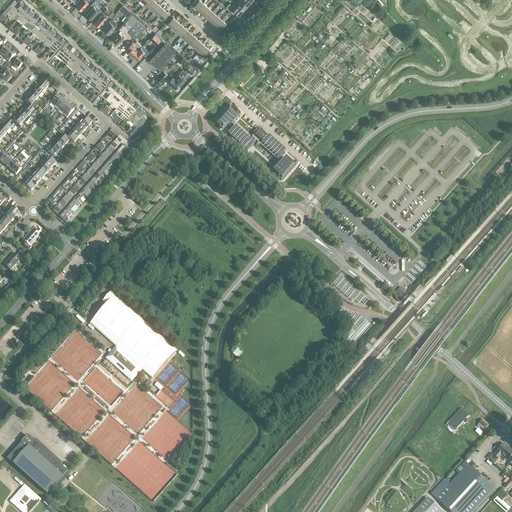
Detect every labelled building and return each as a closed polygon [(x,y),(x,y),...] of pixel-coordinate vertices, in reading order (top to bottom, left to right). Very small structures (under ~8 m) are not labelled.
[(25,5),(20,0),(18,3),(14,0),(7,9),(3,13),(5,15),(9,10),(16,17),(15,18),(17,19),(18,19),(17,18),(28,6),(26,4),(25,5)] [(81,11),(88,3),(85,0),(81,0),(76,7),(81,11)] [(199,0),(194,6),(199,10),(204,4),(204,3),(201,1),(202,0),(199,0)] [(204,4),(199,10),(203,14),(209,8),(206,5),(209,1),(209,0),(206,0),(204,3),(204,4)] [(237,0),(235,3),(237,5),(243,11),(247,6),(241,0),(240,0),(237,0)] [(155,1),(150,8),(154,12),(160,5),(161,4),(159,3),(158,4),(155,1)] [(99,9),(93,3),(86,11),(88,13),(85,15),(90,19),(99,9)] [(243,11),(237,5),(234,7),(230,3),(226,7),(232,13),(234,10),(239,15),(243,11)] [(123,5),(119,9),(128,17),(132,13),(123,5)] [(160,5),(154,12),(159,16),(164,9),(165,8),(164,7),(163,8),(160,5)] [(17,18),(18,19),(19,20),(20,19),(24,22),(27,19),(25,17),(25,16),(26,14),(29,17),(33,12),(30,9),(31,8),(28,6),(17,18)] [(213,12),(208,18),(212,22),(218,16),(217,15),(214,13),(218,9),(216,7),(213,11),(213,12)] [(209,8),(203,14),(208,18),(213,12),(213,11),(209,8)] [(164,9),(159,16),(163,20),(169,13),(170,12),(168,11),(167,12),(164,9)] [(218,16),(212,22),(217,26),(222,20),(222,19),(219,17),(223,13),(221,11),(217,15),(218,16)] [(27,19),(24,22),(27,25),(26,26),(28,28),(39,16),(37,13),(36,14),(33,12),(29,17),(31,19),(30,20),(28,21),(27,19)] [(99,27),(107,17),(102,13),(94,22),(99,27)] [(121,35),(123,33),(126,35),(128,32),(135,38),(145,27),(131,15),(119,29),(121,30),(113,39),(118,44),(124,37),(121,35)] [(222,20),(217,26),(221,30),(227,24),(223,21),(227,17),(225,15),(222,19),(222,20)] [(39,16),(28,28),(30,30),(31,29),(35,32),(37,28),(36,27),(35,25),(37,24),(39,26),(44,21),(41,19),(42,18),(39,16)] [(168,23),(172,28),(179,20),(177,19),(176,20),(173,17),(168,23)] [(110,22),(103,29),(104,30),(104,31),(107,33),(108,33),(109,34),(116,27),(115,27),(116,25),(117,24),(116,22),(114,21),(113,20),(111,21),(110,22)] [(179,20),(172,28),(177,32),(183,24),(181,23),(181,24),(178,21),(179,20)] [(37,28),(35,32),(38,35),(37,36),(39,37),(50,25),(47,23),(46,24),(44,21),(39,26),(42,29),(41,30),(39,30),(37,28)] [(183,24),(177,32),(181,36),(187,29),(188,28),(186,27),(185,28),(182,25),(183,24)] [(50,25),(39,37),(41,39),(42,38),(45,41),(48,38),(46,36),(46,35),(47,33),(50,36),(55,31),(52,29),(53,28),(50,25)] [(190,32),(187,29),(181,36),(186,39),(192,32),(191,31),(190,32)] [(48,38),(45,41),(49,44),(48,45),(50,47),(61,35),(58,32),(57,33),(55,31),(50,36),(53,38),(52,40),(50,40),(48,38)] [(192,32),(186,39),(190,43),(197,36),(195,35),(194,36),(191,33),(192,32)] [(155,34),(150,40),(156,45),(161,40),(155,34)] [(61,35),(50,47),(52,49),(53,48),(56,51),(59,48),(57,46),(57,44),(58,43),(61,46),(64,42),(65,41),(64,39),(63,38),(63,37),(61,35)] [(197,36),(190,43),(195,47),(201,40),(200,39),(199,40),(196,37),(197,36)] [(201,40),(195,47),(199,51),(205,44),(204,43),(203,44),(200,41),(201,40)] [(132,42),(127,48),(130,50),(128,53),(133,57),(145,43),(144,43),(142,46),(136,41),(134,43),(132,42)] [(69,44),(67,42),(62,47),(65,49),(64,51),(62,51),(60,49),(57,53),(60,56),(59,57),(61,59),(73,46),(70,43),(69,44)] [(161,70),(164,65),(176,52),(165,42),(149,60),(161,70)] [(145,43),(133,57),(137,61),(143,55),(140,52),(147,45),(145,43)] [(208,54),(206,52),(209,49),(210,48),(209,47),(208,48),(205,45),(206,44),(205,44),(199,51),(204,55),(201,59),(203,60),(208,54)] [(2,51),(0,49),(0,55),(4,59),(11,50),(11,49),(9,47),(8,48),(7,46),(2,51)] [(76,48),(73,46),(61,59),(63,61),(64,60),(68,63),(71,59),(69,57),(69,56),(71,54),(73,56),(78,51),(75,49),(76,48)] [(11,50),(4,59),(8,63),(7,64),(9,66),(14,61),(12,59),(16,54),(14,53),(15,52),(13,51),(12,51),(11,50)] [(80,54),(78,51),(73,56),(76,59),(74,60),(73,60),(71,59),(68,63),(71,66),(70,67),(72,68),(84,55),(81,53),(80,54)] [(87,58),(84,55),(72,68),(74,70),(75,69),(78,72),(82,68),(80,67),(80,65),(81,64),(84,66),(88,61),(86,59),(87,58)] [(16,63),(14,61),(9,66),(11,68),(13,67),(18,71),(25,62),(24,62),(24,61),(22,59),(22,60),(20,58),(16,63)] [(91,63),(88,61),(84,66),(87,68),(85,70),(84,70),(82,68),(78,72),(82,75),(81,76),(83,78),(95,65),(92,62),(91,63)] [(97,67),(95,65),(83,78),(85,80),(86,79),(89,82),(93,78),(91,76),(91,75),(92,73),(95,75),(99,71),(96,68),(97,67)] [(164,65),(161,70),(158,72),(160,74),(156,78),(157,79),(157,80),(158,81),(159,81),(161,83),(168,75),(166,73),(169,70),(164,65)] [(191,74),(193,75),(195,72),(194,71),(194,70),(189,66),(185,71),(183,69),(177,76),(175,79),(173,76),(168,81),(175,87),(179,82),(188,72),(191,74)] [(0,78),(1,80),(3,78),(8,82),(9,80),(10,81),(12,79),(11,78),(12,77),(4,70),(0,73),(0,78)] [(102,73),(99,71),(95,75),(97,78),(96,79),(94,79),(93,78),(89,82),(92,85),(92,86),(94,88),(105,74),(103,72),(102,73)] [(108,77),(105,74),(94,88),(96,89),(96,88),(100,91),(103,88),(102,86),(101,84),(103,83),(106,85),(110,80),(107,78),(108,77)] [(50,85),(44,79),(40,83),(46,89),(50,85)] [(114,84),(111,81),(107,86),(110,89),(108,90),(107,90),(105,89),(101,93),(105,96),(104,97),(106,98),(118,85),(115,83),(114,84)] [(46,89),(40,83),(36,87),(43,93),(46,89)] [(120,88),(118,85),(106,98),(108,100),(109,99),(112,102),(116,98),(114,97),(114,95),(115,94),(118,96),(122,91),(120,89),(120,88)] [(43,93),(36,87),(33,91),(39,97),(43,93)] [(39,97),(33,91),(29,95),(35,101),(39,97)] [(125,93),(122,91),(118,96),(120,98),(119,100),(118,100),(116,98),(112,102),(116,105),(115,106),(117,108),(128,95),(126,92),(125,93)] [(35,101),(29,95),(25,100),(32,105),(35,101)] [(55,107),(62,99),(58,95),(51,104),(55,107)] [(95,104),(101,97),(99,95),(93,102),(95,104)] [(131,97),(128,95),(117,108),(119,110),(119,109),(123,112),(127,108),(125,106),(125,105),(126,103),(129,106),(133,101),(130,98),(131,97)] [(59,111),(66,102),(64,100),(62,99),(55,107),(59,111)] [(136,103),(133,101),(129,106),(131,108),(130,109),(128,109),(127,108),(123,112),(126,115),(125,116),(127,118),(139,104),(136,102),(136,103)] [(63,114),(70,106),(68,104),(66,102),(59,111),(63,114)] [(37,112),(28,104),(24,108),(31,114),(33,116),(37,112)] [(134,132),(147,118),(144,115),(146,112),(141,108),(142,107),(139,104),(127,118),(129,119),(130,118),(138,125),(132,131),(134,132)] [(224,129),(239,112),(235,109),(231,105),(230,104),(215,120),(215,121),(224,129)] [(67,118),(75,110),(70,106),(63,114),(67,118)] [(28,116),(31,114),(24,108),(21,112),(27,118),(29,120),(31,118),(28,116)] [(29,120),(27,118),(21,112),(17,116),(23,122),(26,124),(29,120)] [(23,122),(17,116),(13,120),(20,126),(23,123),(23,122)] [(92,122),(86,117),(84,119),(83,118),(81,120),(89,127),(92,122)] [(12,131),(16,127),(8,119),(4,124),(10,129),(12,131)] [(68,119),(59,129),(61,131),(70,120),(68,119)] [(89,127),(81,120),(80,119),(77,123),(85,131),(89,127)] [(85,131),(77,123),(73,127),(81,135),(85,131)] [(10,129),(4,124),(0,128),(7,133),(10,129)] [(256,142),(236,125),(229,134),(228,135),(244,149),(247,152),(256,142)] [(81,135),(73,127),(69,131),(78,139),(81,135)] [(127,147),(130,144),(113,129),(110,131),(119,138),(113,145),(112,144),(110,146),(123,158),(126,155),(125,154),(129,149),(127,147)] [(286,150),(269,136),(268,137),(260,130),(255,136),(263,143),(261,145),(261,146),(263,148),(264,148),(266,150),(269,152),(269,153),(271,155),(272,155),(274,157),(277,160),(286,150)] [(78,139),(69,131),(66,135),(74,143),(78,139)] [(66,145),(69,141),(61,133),(57,137),(66,145)] [(66,145),(57,137),(53,141),(62,149),(64,147),(66,145)] [(62,149),(53,141),(50,145),(58,153),(61,150),(62,149)] [(97,146),(102,151),(106,146),(101,142),(97,146)] [(58,153),(50,145),(46,149),(55,157),(58,154),(58,153)] [(123,158),(110,146),(108,148),(109,149),(106,152),(110,156),(112,154),(114,154),(115,155),(113,158),(118,162),(120,160),(121,160),(123,158)] [(109,157),(110,156),(106,152),(103,156),(102,155),(101,157),(114,168),(116,166),(115,165),(118,162),(113,158),(110,161),(109,159),(109,157)] [(7,153),(0,160),(0,161),(4,164),(9,158),(11,156),(7,153)] [(92,162),(96,157),(91,153),(87,157),(92,162)] [(56,163),(50,157),(46,161),(53,167),(56,163)] [(114,168),(101,157),(99,159),(100,160),(97,163),(101,166),(102,165),(104,165),(106,166),(103,169),(108,173),(111,170),(111,171),(114,168)] [(9,158),(4,164),(8,168),(13,162),(9,158)] [(283,180),(295,166),(286,158),(274,172),(275,173),(279,177),(282,180),(283,180)] [(53,167),(46,161),(44,159),(41,163),(43,165),(49,171),(53,167)] [(13,162),(8,168),(12,172),(17,165),(13,162)] [(99,168),(101,166),(97,163),(94,166),(93,165),(91,167),(104,179),(107,177),(106,176),(108,173),(103,169),(101,171),(99,170),(99,168)] [(17,165),(12,172),(16,175),(22,169),(17,165)] [(49,171),(43,165),(39,169),(45,175),(49,171)] [(45,175),(39,169),(37,167),(34,172),(36,173),(42,179),(45,175)] [(104,179),(91,167),(89,169),(90,170),(87,174),(91,177),(93,175),(94,175),(96,177),(94,179),(99,184),(101,181),(102,182),(104,179)] [(42,179),(36,173),(34,172),(30,176),(32,177),(38,183),(42,179)] [(90,179),(91,177),(87,174),(84,177),(83,176),(81,178),(95,190),(97,187),(96,186),(99,184),(94,179),(91,182),(90,181),(90,179)] [(38,183),(32,177),(30,176),(26,180),(27,180),(28,181),(35,187),(38,183)] [(95,190),(81,178),(80,180),(81,181),(78,184),(82,188),(83,186),(85,186),(86,187),(84,190),(89,195),(91,192),(92,193),(95,190)] [(35,187),(28,181),(27,180),(22,185),(22,186),(28,191),(29,190),(31,191),(35,187)] [(80,190),(82,188),(78,184),(75,188),(74,187),(72,189),(85,201),(88,198),(87,197),(89,195),(84,190),(82,193),(80,191),(80,190)] [(85,201),(72,189),(70,191),(71,192),(68,195),(72,199),(74,197),(75,197),(77,198),(74,201),(79,205),(82,203),(83,203),(85,201)] [(70,200),(72,199),(68,195),(65,199),(64,198),(62,200),(76,211),(78,209),(77,208),(79,205),(74,201),(72,204),(71,202),(70,200)] [(76,211),(62,200),(61,202),(62,203),(59,206),(62,209),(64,208),(66,208),(67,209),(65,212),(70,216),(72,213),(73,214),(76,211)] [(19,213),(14,207),(11,205),(9,208),(11,210),(9,212),(15,217),(19,213)] [(70,216),(65,212),(63,214),(61,213),(61,211),(62,209),(59,206),(55,209),(55,208),(53,210),(53,211),(66,222),(68,220),(67,219),(70,216)] [(15,217),(9,212),(5,217),(11,222),(15,217)] [(11,222),(5,217),(3,214),(1,217),(3,219),(1,221),(7,226),(11,222)] [(23,241),(26,243),(24,245),(29,250),(31,247),(30,246),(40,236),(41,237),(43,234),(38,229),(36,231),(33,229),(23,241)] [(11,271),(21,259),(21,260),(23,258),(24,259),(27,256),(21,251),(16,256),(14,253),(4,265),(11,271)] [(429,265),(421,258),(419,261),(426,267),(429,265)] [(426,269),(419,262),(416,265),(423,272),(426,269)] [(422,273),(415,266),(412,269),(419,276),(422,273)] [(418,277),(411,270),(408,273),(416,280),(418,277)] [(415,281),(408,274),(405,277),(412,284),(415,281)] [(5,276),(3,280),(9,285),(12,282),(5,276)] [(344,278),(341,276),(333,285),(336,288),(344,278)] [(348,282),(345,279),(337,289),(340,291),(348,282)] [(352,286),(349,283),(341,292),(344,295),(352,286)] [(356,289),(353,287),(345,296),(348,299),(356,289)] [(397,299),(401,302),(409,294),(406,291),(402,288),(397,293),(400,296),(399,298),(398,299),(397,299)] [(360,293),(357,291),(349,300),(352,303),(360,293)] [(177,351),(111,292),(102,302),(106,305),(92,321),(90,324),(108,340),(116,347),(117,348),(109,357),(133,378),(141,369),(143,371),(152,379),(177,351)] [(364,297),(361,294),(355,301),(358,304),(364,297)] [(339,317),(345,310),(342,307),(335,314),(339,317)] [(343,321),(349,314),(346,311),(339,318),(343,321)] [(347,324),(355,315),(352,312),(344,322),(347,324)] [(351,328),(362,316),(358,313),(348,325),(351,328)] [(355,332),(365,320),(363,317),(352,329),(355,332)] [(372,326),(371,324),(352,345),(354,347),(372,326)] [(237,358),(243,352),(238,348),(239,346),(237,344),(230,351),(233,353),(232,353),(237,358)] [(461,408),(447,424),(454,431),(469,415),(461,408)] [(483,420),(478,425),(484,431),(489,425),(483,420)] [(28,436),(16,450),(8,459),(47,494),(67,471),(60,464),(61,462),(37,440),(35,442),(28,436)] [(511,457),(511,455),(511,451),(510,449),(509,450),(503,444),(497,451),(494,455),(498,459),(502,455),(507,459),(509,456),(511,457)] [(467,465),(436,499),(450,511),(475,511),(495,491),(467,465)] [(445,480),(433,492),(437,496),(449,484),(445,480)] [(25,486),(16,496),(12,500),(25,511),(26,511),(39,498),(25,486)] [(506,511),(511,507),(503,500),(508,494),(503,490),(493,500),(506,511)] [(427,498),(414,511),(439,511),(441,511),(427,498)]
